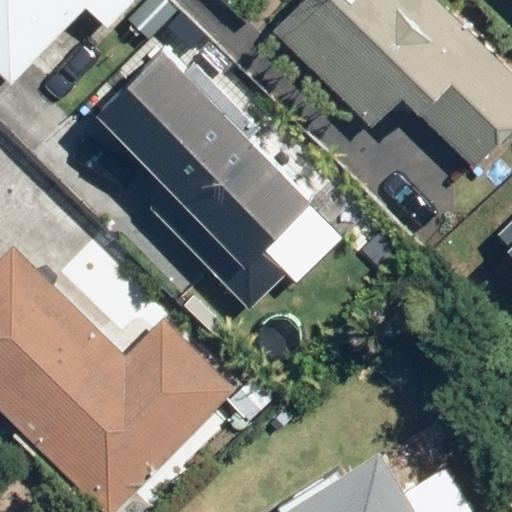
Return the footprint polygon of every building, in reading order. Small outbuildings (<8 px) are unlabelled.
[(0,0),(0,48),(13,61),(72,0),(104,0),(109,5),(114,0),(0,0)] [(511,42),(468,0),(279,0),(273,7),(373,105),(402,76),(474,146),(511,107),(511,42)] [(173,18),(108,84),(186,161),(163,184),(261,282),(302,241),(277,216),(325,169),(173,18)] [(511,225),(501,237),(511,247),(511,225)] [(14,239),(0,253),(0,400),(109,509),(238,381),(166,310),(126,350),(14,239)] [(281,511),(414,511),(374,444),(276,503),(281,511)]
